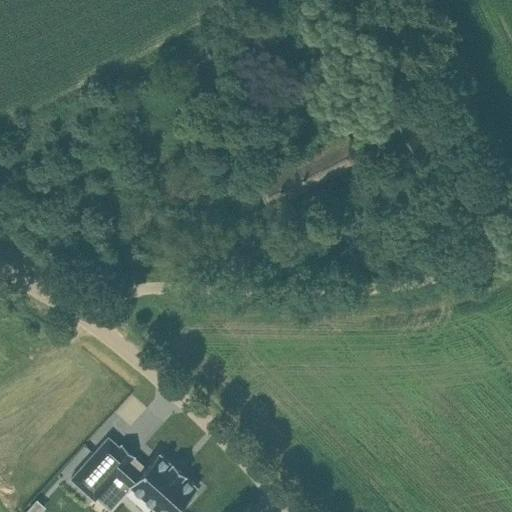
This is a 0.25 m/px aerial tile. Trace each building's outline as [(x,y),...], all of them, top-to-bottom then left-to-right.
[(307,0),(315,17),(337,8),(334,0),(307,0)] [(293,47),(299,63),(339,48),(333,32),(293,47)] [(183,45),(192,65),(211,56),(202,36),(183,45)] [(366,169),(357,151),(346,128),(317,141),(315,137),(343,124),(331,98),(282,122),(296,150),(253,170),(269,204),(312,184),(316,193),(366,169)] [(377,129),(401,183),(446,162),(418,104),(385,118),(388,124),(377,129)] [(120,445),(109,435),(71,477),(95,498),(112,479),(125,491),(131,485),(160,511),(174,511),(184,501),(187,503),(196,492),(194,490),(198,486),(185,474),(186,472),(174,461),(172,463),(159,451),(142,470),(130,460),(135,454),(123,442),(120,445)] [(39,511),(46,506),(37,498),(27,509),(30,511),(39,511)]
